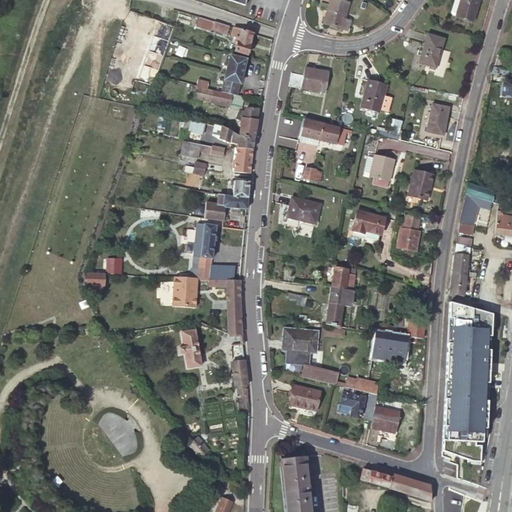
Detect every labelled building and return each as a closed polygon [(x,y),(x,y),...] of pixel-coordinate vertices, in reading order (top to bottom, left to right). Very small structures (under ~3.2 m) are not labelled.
[(348,0),(329,0),(323,21),(345,28),(348,18),(343,17),(348,0)] [(460,0),(454,0),(451,10),(452,13),(456,14),(460,0)] [(460,0),(456,14),(473,20),(478,0),(460,0)] [(212,20),(198,16),(196,26),(209,30),(209,29),(212,20)] [(212,20),(209,29),(224,33),(226,24),(212,20)] [(236,37),(232,50),(245,54),(248,44),(247,43),(251,31),(231,25),(228,34),(236,37)] [(444,38),(427,33),(419,61),(435,66),(444,38)] [(229,94),(234,95),(243,58),(228,54),(220,88),(218,91),(219,91),(229,94)] [(505,59),(497,56),(494,65),(502,67),(505,59)] [(291,71),(288,85),(324,92),(328,72),(305,67),(303,73),(291,71)] [(197,78),(196,85),(195,86),(205,88),(207,81),(197,78)] [(366,79),(358,105),(377,110),(384,84),(366,79)] [(499,100),(511,100),(511,83),(500,82),(499,100)] [(205,88),(195,86),(192,97),(226,105),(229,94),(219,91),(218,91),(217,91),(205,88)] [(433,102),(426,129),(442,133),(449,106),(433,102)] [(239,119),(254,117),(256,107),(244,108),(239,119)] [(188,117),(184,116),(181,130),(202,134),(204,121),(191,118),(188,117)] [(238,132),(252,134),(255,117),(254,117),(239,119),(238,132)] [(301,118),(297,133),(302,135),(334,142),(337,126),(301,118)] [(211,136),(216,138),(219,125),(214,124),(211,136)] [(236,145),(251,147),(252,134),(238,132),(238,135),(219,125),(216,138),(224,141),(237,141),(236,145)] [(334,142),(341,144),(345,128),(337,126),(334,142)] [(210,152),(211,145),(201,143),(182,139),(179,151),(197,155),(198,150),(210,152)] [(222,149),(222,148),(211,145),(210,152),(221,154),(222,153),(223,152),(223,151),(222,149)] [(234,168),(248,169),(251,147),(236,145),(234,168)] [(372,172),(371,176),(389,180),(394,158),(376,154),(376,158),(372,172)] [(369,156),(366,171),(372,172),(376,158),(369,156)] [(313,187),(314,184),(317,171),(305,168),(302,184),(313,187)] [(413,169),(407,193),(425,197),(431,173),(413,169)] [(231,194),(246,195),(247,178),(232,178),(232,181),(231,194)] [(481,197),(489,199),(490,199),(493,188),(468,179),(465,192),(481,197)] [(459,220),(458,221),(472,223),(477,205),(489,207),(490,199),(489,199),(481,197),(465,192),(459,220)] [(225,193),(216,193),(215,202),(224,203),(225,193)] [(224,205),(245,207),(246,195),(231,194),(225,193),(224,203),(224,205)] [(319,203),(291,196),(286,215),(314,223),(319,203)] [(204,216),(222,218),(224,205),(224,203),(215,202),(205,201),(204,216)] [(383,216),(357,210),(352,229),(364,232),(365,229),(379,232),(383,216)] [(493,232),(511,234),(511,213),(499,212),(495,212),(493,232)] [(398,228),(395,246),(414,249),(417,230),(415,230),(417,215),(404,213),(401,228),(398,228)] [(198,258),(203,222),(197,222),(191,257),(198,258)] [(208,278),(210,266),(217,224),(203,222),(198,258),(197,263),(196,268),(194,277),(200,277),(206,277),(208,278)] [(465,231),(466,224),(458,222),(457,233),(459,233),(460,231),(465,231)] [(465,276),(465,275),(468,245),(455,244),(451,275),(465,276)] [(111,256),(103,255),(102,269),(110,270),(111,256)] [(213,278),(224,279),(232,279),(234,266),(210,266),(208,278),(213,278)] [(330,288),(350,291),(354,267),(347,266),(346,269),(333,268),(330,288)] [(188,267),(186,277),(193,277),(194,277),(196,268),(192,267),(188,267)] [(86,284),(101,284),(102,272),(87,271),(86,284)] [(451,275),(449,292),(462,293),(465,276),(451,275)] [(186,277),(172,276),(173,306),(184,307),(193,307),(193,277),(186,277)] [(226,334),(239,334),(238,279),(232,279),(224,279),(213,278),(208,278),(206,277),(206,284),(225,285),(225,331),(226,334)] [(86,284),(88,292),(100,292),(101,284),(86,284)] [(330,288),(328,304),(342,306),(343,300),(348,301),(350,291),(330,288)] [(286,294),(285,305),(305,306),(306,295),(286,294)] [(491,308),(448,301),(446,332),(444,376),(443,414),(442,451),(472,460),(480,460),(480,445),(465,444),(465,441),(482,441),(482,427),(486,427),(491,308)] [(328,304),(325,325),(344,327),(345,318),(340,318),(342,306),(328,304)] [(85,314),(58,316),(59,326),(86,324),(85,314)] [(395,316),(394,325),(403,326),(404,318),(395,316)] [(407,335),(422,336),(424,318),(410,317),(407,335)] [(385,332),(396,333),(397,329),(390,328),(390,324),(377,323),(376,331),(385,332)] [(282,328),(280,350),(315,354),(316,332),(282,328)] [(192,330),(179,332),(181,346),(177,347),(178,352),(182,352),(185,367),(197,365),(192,330)] [(375,331),(373,344),(383,345),(385,332),(376,331),(375,331)] [(383,345),(394,347),(396,333),(385,332),(383,345)] [(404,348),(406,335),(396,333),(394,347),(404,348)] [(245,384),(242,360),(232,361),(235,385),(239,385),(245,384)] [(303,365),(300,376),(317,379),(320,369),(303,365)] [(317,379),(330,383),(334,384),(335,380),(337,373),(320,369),(317,379)] [(335,380),(334,384),(353,388),(356,378),(347,376),(345,382),(335,380)] [(365,391),(375,393),(378,382),(356,377),(356,378),(353,388),(354,388),(365,391)] [(291,386),(286,406),(314,413),(318,392),(291,386)] [(358,415),(365,391),(354,388),(353,393),(342,391),(338,403),(350,406),(348,413),(358,415)] [(240,408),(248,407),(247,398),(241,399),(239,399),(240,408)] [(373,408),(368,429),(393,435),(398,413),(373,408)] [(112,409),(97,422),(113,442),(121,436),(128,444),(136,437),(112,409)] [(193,451),(202,444),(196,437),(187,444),(193,451)] [(193,451),(198,457),(206,450),(202,444),(193,451)] [(280,458),(283,511),(308,511),(307,491),(311,490),(310,482),(306,482),(304,456),(280,458)] [(347,459),(339,456),(335,469),(343,471),(345,466),(347,459)] [(357,461),(347,459),(345,466),(354,468),(357,461)] [(431,483),(394,472),(392,476),(363,467),(359,479),(430,500),(431,483)] [(461,511),(482,511),(485,499),(448,490),(444,508),(461,511)] [(346,497),(345,505),(358,507),(359,499),(346,497)] [(385,498),(381,511),(396,511),(399,502),(385,498)] [(225,511),(230,503),(224,499),(217,511),(225,511)]
